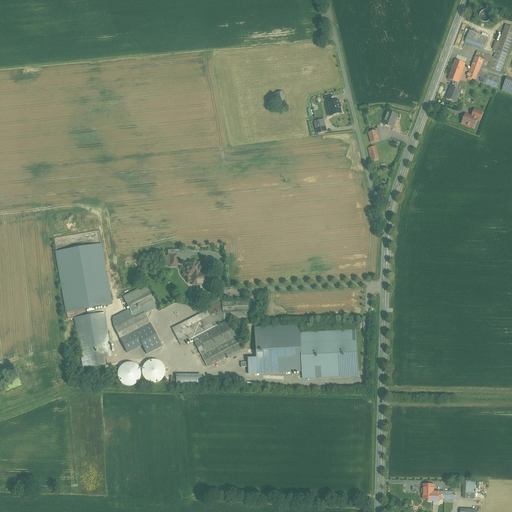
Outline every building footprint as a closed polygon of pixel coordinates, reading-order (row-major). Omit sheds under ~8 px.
[(502,74),(511,46),(511,27),(507,26),(495,59),(479,53),(470,79),(498,89),(503,76),(493,73),(494,71),(502,74)] [(488,38),(469,31),(465,42),(484,49),(488,38)] [(467,66),(457,62),(450,82),(460,86),(467,66)] [(453,88),(447,103),(458,107),(464,92),(453,88)] [(284,101),(283,91),(275,92),(277,102),(284,101)] [(333,95),(325,97),(329,116),(340,113),(338,101),(334,101),(333,95)] [(398,114),(388,110),(382,126),(392,130),(398,114)] [(483,124),(486,116),(474,112),(471,118),(465,116),(462,125),(473,130),(476,122),(483,124)] [(326,132),(324,119),(314,121),(316,134),(326,132)] [(378,141),(376,130),(368,131),(371,143),(378,141)] [(378,160),(374,145),(368,146),(372,162),(378,160)] [(101,244),(56,252),(67,313),(87,309),(94,308),(111,305),(101,244)] [(178,255),(170,255),(170,267),(178,267),(178,255)] [(191,273),(200,273),(200,271),(202,270),(202,268),(200,266),(199,266),(199,263),(196,263),(195,261),(192,262),(191,263),(188,264),(188,269),(187,269),(187,277),(192,276),(191,273)] [(207,272),(200,273),(191,273),(192,276),(192,285),(207,284),(207,272)] [(130,311),(112,320),(121,337),(150,323),(145,313),(158,307),(146,285),(123,296),(130,311)] [(247,302),(222,303),(173,329),(181,345),(192,339),(207,368),(242,349),(228,321),(219,325),(217,322),(223,318),(224,320),(248,318),(247,302)] [(94,308),(87,309),(88,316),(75,318),(83,368),(105,365),(104,358),(111,357),(104,313),(95,314),(94,308)] [(302,371),(300,334),(300,326),(254,329),(256,360),(247,360),(248,374),(302,371)] [(302,371),(302,379),(358,376),(356,331),(300,334),(302,371)] [(165,375),(165,372),(165,369),(165,367),(163,365),(162,363),(160,362),(158,361),(156,360),(153,360),(151,360),(149,361),(147,362),(145,364),(144,365),(142,368),(142,370),(142,372),(142,374),(143,377),(144,379),(146,381),(147,382),(150,383),(152,384),(154,384),(156,383),(158,383),(160,382),(162,380),(163,379),(164,377),(165,375)] [(141,377),(141,374),(141,371),(140,369),(139,367),(137,365),(135,364),(133,363),(132,362),(129,362),(127,362),(125,363),(123,364),(121,366),(119,367),(118,370),(118,372),(117,374),(118,376),(118,379),(119,381),(121,383),(123,384),(125,385),(128,386),(130,386),(132,386),(134,385),(136,384),(137,383),(139,381),(140,379),(141,377)] [(176,386),(202,387),(202,375),(176,375),(176,386)] [(475,482),(463,481),(463,494),(463,499),(474,500),(475,482)] [(433,497),(439,498),(439,493),(434,492),(434,486),(423,485),(423,499),(433,499),(433,502),(433,500),(433,497)] [(455,492),(439,491),(439,493),(439,498),(439,500),(455,500),(455,492)]
